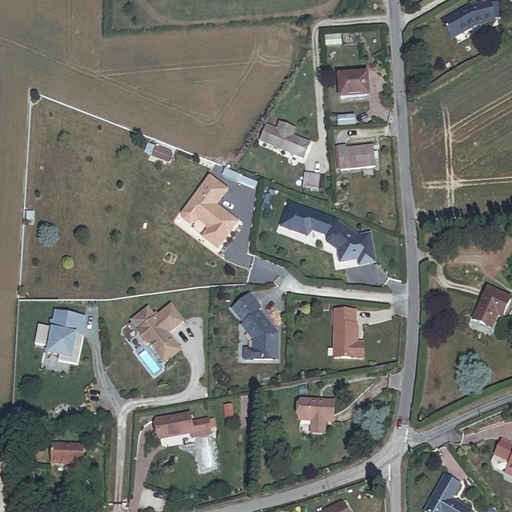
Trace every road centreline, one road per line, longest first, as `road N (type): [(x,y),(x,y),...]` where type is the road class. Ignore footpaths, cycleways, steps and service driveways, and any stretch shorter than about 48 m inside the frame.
road 1 (residential): [(395,459),(413,302),(392,0)]
road 2 (residential): [(395,459),(237,511)]
road 3 (residential): [(511,397),(417,438),(395,459)]
